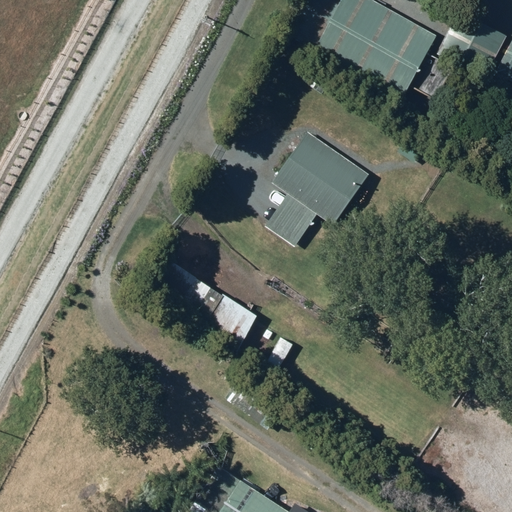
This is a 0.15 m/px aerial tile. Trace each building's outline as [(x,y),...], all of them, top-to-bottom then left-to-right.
[(440,35),(378,0),(309,0),(289,37),(403,101),(440,35)] [(511,33),(511,34),(468,14),(451,51),(511,79),(511,33)] [(365,180),(303,136),(269,184),(283,194),(263,223),(294,245),(315,216),(331,227),(365,180)] [(253,315),(168,259),(147,290),(232,346),(253,315)] [(280,505),(213,463),(185,507),(192,511),(311,511),(286,496),(280,505)]
